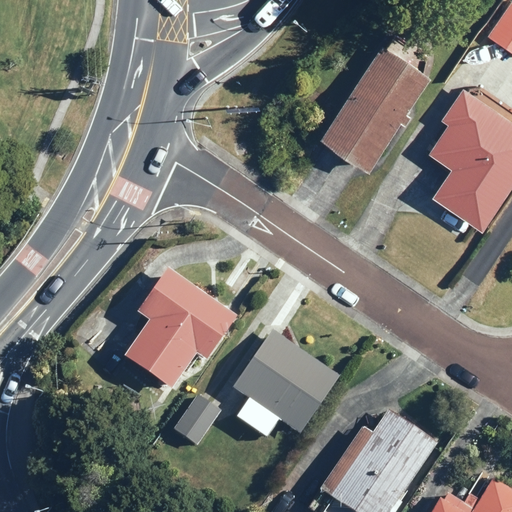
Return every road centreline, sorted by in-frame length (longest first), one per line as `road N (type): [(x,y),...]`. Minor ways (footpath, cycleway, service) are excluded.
road 1 (residential): [(124,142),(511,373)]
road 2 (secondary): [(284,0),(266,23),(131,121)]
road 3 (secondary): [(0,300),(71,212),(107,187)]
road 4 (secondary): [(107,187),(100,230),(35,319)]
road 5 (secondary): [(156,1),(131,121)]
